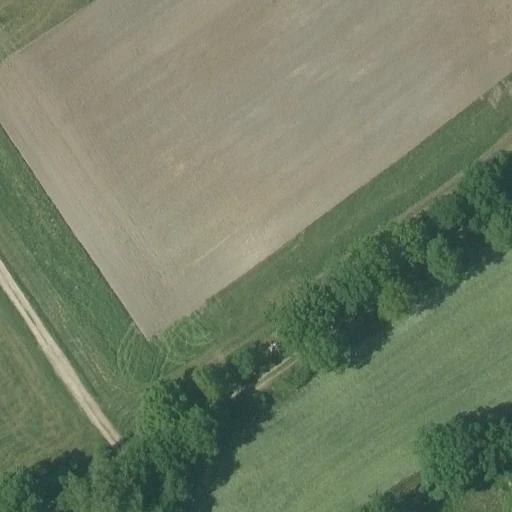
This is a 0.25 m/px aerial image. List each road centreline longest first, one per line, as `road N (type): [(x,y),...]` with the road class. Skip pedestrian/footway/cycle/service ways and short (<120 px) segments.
road 1 (track): [(132,461),(286,367),(511,198)]
road 2 (track): [(0,275),(132,461)]
